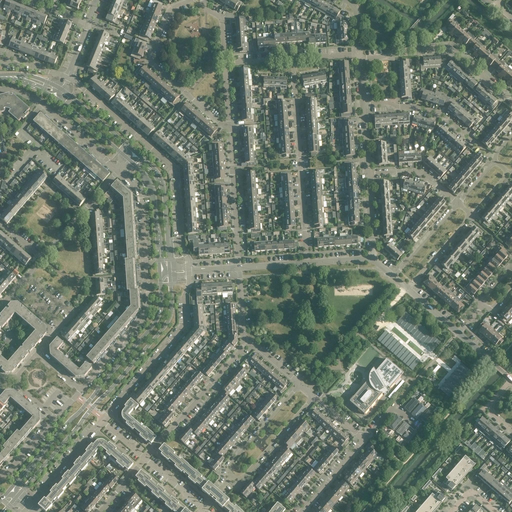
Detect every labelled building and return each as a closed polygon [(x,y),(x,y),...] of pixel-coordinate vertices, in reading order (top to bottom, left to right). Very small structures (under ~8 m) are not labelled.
[(12,2),(7,0),(6,0),(4,8),(7,9),(6,12),(8,13),(12,2)] [(69,0),(67,5),(78,9),(80,4),(72,1),(70,0),(69,0)] [(160,12),(161,9),(163,10),(164,8),(161,7),(163,4),(154,0),(152,3),(150,8),(160,12)] [(237,11),(242,3),(237,0),(232,0),(229,7),(237,11)] [(315,9),(320,0),(319,0),(313,0),(310,6),(315,9)] [(320,12),(325,3),(320,0),(315,9),(320,12)] [(8,13),(10,14),(11,11),(14,12),(17,4),(12,2),(8,13)] [(325,15),(330,6),(325,3),(320,12),(325,15)] [(14,12),(17,13),(16,16),(18,17),(22,6),(17,4),(14,12)] [(123,12),(120,11),(121,8),(112,4),(110,9),(122,14),(123,12)] [(18,17),(20,18),(21,15),(24,16),(27,8),(22,6),(18,17)] [(335,9),(330,6),(325,15),(330,18),(335,9)] [(24,16),(27,18),(26,20),(28,21),(32,10),(27,8),(24,16)] [(158,18),(159,15),(161,15),(161,13),(160,12),(150,8),(148,14),(158,18)] [(118,15),(121,17),(122,14),(110,9),(108,15),(117,18),(118,15)] [(343,17),(338,14),(340,12),(335,9),(330,18),(337,21),(343,17)] [(28,21),(30,22),(31,19),(34,20),(37,12),(32,10),(28,21)] [(34,20),(37,22),(36,24),(38,25),(42,14),(37,12),(34,20)] [(44,25),(47,16),(42,14),(38,25),(40,26),(41,23),(44,25)] [(156,23),(157,20),(158,21),(159,18),(158,18),(148,14),(146,19),(156,23)] [(119,23),(116,21),(117,18),(108,15),(106,20),(118,25),(119,23)] [(245,26),(245,17),(239,17),(239,20),(235,21),(236,26),(243,26),(245,26)] [(347,29),(347,23),(344,23),(343,17),(337,21),(337,29),(347,29)] [(154,29),(155,29),(156,27),(154,26),(156,23),(146,19),(144,24),(154,28),(154,29)] [(69,29),(72,24),(63,20),(62,24),(59,23),(59,25),(69,29)] [(450,21),(446,25),(449,27),(447,29),(450,31),(449,32),(451,34),(458,26),(459,25),(456,23),(455,23),(454,21),(453,22),(451,20),(450,21)] [(151,34),(153,34),(154,32),(152,32),(154,29),(154,28),(144,24),(142,30),(151,34)] [(58,26),(60,28),(59,31),(67,34),(69,29),(59,25),(58,26)] [(451,34),(453,36),(454,35),(456,37),(462,31),(460,29),(461,28),(458,26),(451,34)] [(142,30),(139,35),(138,38),(147,42),(148,39),(151,40),(151,37),(150,37),(151,34),(142,30)] [(59,31),(58,34),(55,33),(54,35),(65,39),(67,34),(59,31)] [(109,41),(110,39),(108,38),(109,35),(101,31),(99,37),(109,41)] [(456,37),(459,39),(458,40),(460,42),(467,34),(464,32),(463,32),(462,31),(456,37)] [(336,44),(345,43),(345,40),(348,40),(348,34),(337,35),(335,35),(336,44)] [(460,42),(462,44),(463,42),(466,45),(467,43),(469,45),(474,40),(471,38),(469,37),(470,36),(467,34),(460,42)] [(65,39),(54,35),(52,40),(63,44),(65,39)] [(17,41),(14,39),(15,37),(13,36),(12,39),(9,47),(14,49),(17,41)] [(105,45),(106,42),(109,43),(109,41),(99,37),(97,42),(105,45)] [(23,40),(21,39),(20,42),(17,41),(14,49),(19,51),(23,40)] [(27,45),(24,44),(25,41),(23,40),(19,51),(24,53),(27,45)] [(136,42),(134,48),(144,52),(145,49),(147,49),(148,47),(145,46),(146,43),(138,40),(136,42)] [(475,55),(482,47),(483,46),(476,40),(475,41),(471,46),(473,48),(472,50),(474,52),(473,54),(475,55)] [(106,49),(103,48),(105,45),(97,42),(95,47),(105,51),(106,49)] [(33,44),(31,43),(30,46),(27,45),(24,53),(29,55),(33,44)] [(247,52),(246,43),(244,43),(237,43),(237,49),(239,49),(239,52),(247,52)] [(33,44),(29,55),(34,57),(37,49),(38,47),(35,46),(36,45),(33,44)] [(102,52),(104,53),(105,51),(95,47),(93,52),(101,55),(102,52)] [(485,51),(485,50),(482,47),(475,55),(477,57),(478,56),(481,58),(486,52),(485,51)] [(43,48),(41,48),(40,50),(37,49),(34,57),(39,59),(43,48)] [(47,53),(44,52),(45,49),(43,48),(39,59),(44,61),(47,53)] [(144,56),(143,55),(144,52),(134,48),(132,53),(131,56),(140,60),(141,57),(143,58),(144,56)] [(53,53),(51,52),(50,54),(47,53),(44,61),(49,63),(53,53)] [(102,59),(99,58),(101,55),(93,52),(90,57),(101,61),(102,59)] [(489,53),(488,53),(486,52),(481,58),(483,60),(482,62),(484,63),(491,55),(489,53)] [(58,57),(56,57),(54,56),(55,53),(53,53),(49,63),(54,65),(58,57)] [(498,61),(500,60),(492,54),(491,55),(484,63),(486,65),(487,64),(490,66),(491,64),(494,67),(498,61)] [(98,62),(100,63),(101,61),(90,57),(88,62),(97,65),(98,62)] [(421,71),(424,71),(424,69),(430,69),(429,58),(423,59),(423,62),(420,62),(421,71)] [(441,58),(434,58),(435,68),(443,68),(445,60),(441,60),(441,58)] [(402,63),(399,63),(399,69),(409,69),(409,63),(410,63),(411,63),(411,62),(412,62),(412,61),(411,61),(411,60),(410,60),(402,60),(402,63)] [(451,61),(449,63),(445,60),(443,68),(449,73),(456,65),(451,61)] [(507,68),(504,66),(504,64),(501,61),(495,68),(497,70),(496,71),(499,74),(498,75),(500,77),(507,68)] [(88,62),(86,67),(89,68),(88,71),(92,73),(93,72),(94,70),(97,71),(98,69),(95,68),(97,65),(88,62)] [(460,69),(456,65),(449,73),(453,77),(460,69)] [(139,74),(143,77),(148,71),(146,68),(147,67),(145,66),(143,68),(141,66),(135,73),(137,75),(139,74)] [(248,75),(247,66),(243,67),(244,69),(239,70),(239,75),(248,75)] [(511,71),(511,70),(508,67),(507,68),(500,77),(502,78),(503,77),(505,79),(511,73),(511,71)] [(453,77),(457,80),(464,73),(460,69),(453,77)] [(151,71),(149,70),(148,71),(143,77),(141,79),(146,83),(153,74),(150,72),(151,71)] [(155,75),(154,73),(153,74),(146,83),(150,86),(157,78),(154,76),(155,75)] [(464,73),(457,80),(462,84),(468,76),(464,73)] [(98,81),(96,79),(98,77),(96,75),(88,84),(92,88),(98,81)] [(466,88),(473,80),(468,76),(462,84),(466,88)] [(160,79),(158,77),(157,78),(150,86),(154,90),(161,82),(159,80),(160,79)] [(475,86),(477,84),(473,80),(466,88),(473,94),(478,88),(477,88),(475,86)] [(102,81),(100,83),(98,81),(92,88),(96,91),(104,82),(102,81)] [(106,84),(104,82),(96,91),(101,95),(106,88),(104,86),(106,84)] [(165,83),(164,84),(161,82),(154,90),(159,94),(166,86),(167,85),(165,83)] [(106,88),(101,95),(105,98),(112,89),(110,88),(108,86),(106,88)] [(169,87),(168,88),(166,86),(159,94),(163,97),(170,89),(170,90),(171,88),(169,87)] [(484,90),(479,86),(477,88),(478,88),(473,94),(477,97),(484,90)] [(112,89),(105,98),(109,102),(115,95),(112,93),(114,91),(112,89)] [(173,91),(172,92),(170,90),(170,89),(163,97),(167,101),(174,93),(175,92),(173,91)] [(422,97),(421,99),(426,101),(430,92),(421,89),(419,96),(422,97)] [(484,90),(477,97),(481,101),(488,93),(484,90)] [(405,101),(412,100),(411,91),(401,92),(401,98),(404,98),(405,101)] [(441,93),(436,91),(435,93),(432,103),(437,105),(440,95),(441,93)] [(435,93),(430,92),(426,101),(432,103),(435,93)] [(12,96),(9,95),(9,93),(0,95),(0,112),(5,112),(8,113),(19,122),(22,118),(23,120),(29,113),(27,112),(30,109),(12,94),(12,96)] [(178,94),(177,95),(174,93),(167,101),(172,105),(174,107),(180,100),(178,98),(180,96),(178,94)] [(488,93),(481,101),(486,105),(492,97),(488,93)] [(443,106),(444,103),(447,104),(451,98),(440,95),(437,105),(443,106)] [(495,103),(497,101),(492,97),(486,105),(492,111),(497,105),(495,103)] [(119,98),(113,106),(117,109),(124,102),(119,98)] [(306,108),(317,107),(316,98),(307,99),(307,102),(306,102),(306,108)] [(450,106),(447,109),(452,113),(459,105),(451,98),(447,104),(450,106)] [(129,104),(125,100),(124,102),(117,109),(121,113),(129,104)] [(287,109),(287,103),(285,103),(285,100),(276,101),(276,110),(278,110),(287,109)] [(191,108),(188,105),(189,104),(187,103),(186,105),(184,103),(177,110),(180,112),(184,116),(191,108)] [(125,116),(131,109),(133,107),(129,104),(121,113),(125,116)] [(463,109),(459,105),(452,113),(456,117),(463,109)] [(195,111),(193,109),(194,108),(192,107),(191,108),(184,116),(188,119),(195,111)] [(350,114),(352,114),(351,108),(343,108),(343,114),(341,114),(341,117),(350,117),(350,114)] [(135,112),(131,109),(125,116),(129,119),(135,112)] [(461,120),(467,113),(463,109),(456,117),(461,120)] [(200,115),(199,115),(197,113),(198,112),(196,110),(195,111),(188,119),(192,123),(200,115)] [(511,114),(507,110),(505,113),(501,117),(503,118),(509,123),(511,120),(511,118),(511,116),(511,114)] [(139,115),(135,112),(129,119),(133,123),(139,115)] [(45,132),(48,127),(52,123),(40,113),(33,121),(45,132)] [(471,116),(467,113),(461,120),(465,124),(471,116)] [(204,119),(201,117),(202,116),(200,114),(199,115),(200,115),(192,123),(197,127),(204,119)] [(414,116),(412,124),(417,126),(421,115),(419,114),(418,117),(414,116)] [(143,119),(139,115),(133,123),(136,126),(143,119)] [(251,115),(242,115),(242,121),(244,121),(244,124),(253,124),(253,120),(253,115),(251,115)] [(478,118),(476,120),(471,116),(465,124),(469,128),(473,124),(475,126),(480,120),(478,118)] [(429,117),(428,120),(425,119),(422,127),(427,129),(431,118),(429,117)] [(432,121),(433,119),(431,118),(427,129),(433,131),(435,123),(432,121)] [(506,128),(509,123),(503,118),(499,122),(506,128)] [(147,122),(143,119),(136,126),(140,129),(147,122)] [(208,123),(209,122),(207,120),(206,121),(204,119),(197,127),(201,131),(208,123)] [(152,124),(148,120),(147,122),(140,129),(144,133),(150,125),(152,124)] [(502,132),(506,128),(499,122),(495,126),(502,132)] [(56,141),(59,137),(63,133),(52,123),(48,127),(45,132),(56,141)] [(213,127),(214,125),(212,124),(211,125),(208,123),(201,131),(205,134),(212,126),(213,127)] [(144,133),(148,136),(154,129),(150,125),(144,133)] [(244,129),(243,129),(243,135),(252,134),(254,134),(254,128),(253,125),(244,126),(244,129)] [(205,134),(210,138),(212,140),(219,133),(216,131),(218,129),(216,128),(215,129),(213,127),(212,126),(205,134)] [(441,126),(435,133),(439,136),(447,128),(445,126),(443,129),(441,126)] [(498,136),(502,132),(495,126),(492,130),(498,136)] [(446,131),(448,129),(447,128),(439,136),(443,140),(449,133),(446,131)] [(158,132),(152,139),(155,142),(162,135),(163,133),(160,130),(158,132)] [(495,140),(498,136),(492,130),(488,134),(495,140)] [(56,141),(60,145),(68,151),(75,143),(63,133),(59,137),(56,141)] [(454,134),(452,136),(449,133),(443,140),(447,144),(455,135),(454,134)] [(491,144),(495,140),(488,134),(485,138),(491,144)] [(166,139),(162,135),(155,142),(159,146),(166,139)] [(455,135),(447,144),(452,147),(457,141),(455,138),(457,136),(455,135)] [(481,143),(488,148),(491,144),(485,138),(481,143)] [(170,142),(166,139),(159,146),(163,149),(170,142)] [(462,141),(460,143),(457,141),(452,147),(456,151),(463,142),(462,141)] [(173,145),(170,142),(163,149),(167,153),(173,145)] [(211,143),(212,146),(212,151),(223,151),(222,147),(224,147),(224,145),(221,145),(221,142),(211,143)] [(463,145),(465,143),(463,142),(456,151),(460,154),(465,148),(463,145)] [(68,151),(72,155),(79,162),(86,154),(75,143),(68,151)] [(177,149),(173,145),(167,153),(171,156),(177,149)] [(319,147),(309,147),(309,153),(311,153),(311,156),(316,156),(316,153),(318,153),(320,153),(319,147)] [(281,149),(279,149),(280,158),(289,158),(289,155),(290,155),(290,150),(292,150),(292,151),(296,151),(296,148),(292,149),(290,149),(281,149)] [(181,152),(177,149),(171,156),(175,159),(181,152)] [(355,156),(354,150),(345,150),(343,151),(343,157),(346,156),(346,159),(353,159),(353,156),(355,156)] [(185,155),(181,152),(175,159),(179,163),(185,155)] [(424,158),(421,158),(420,153),(415,154),(415,162),(423,162),(424,158)] [(79,162),(83,165),(91,172),(98,164),(86,154),(79,162)] [(185,155),(179,163),(182,166),(189,159),(190,157),(187,154),(185,155)] [(479,165),(482,160),(476,155),(472,159),(479,165)] [(256,160),(254,160),(254,157),(245,158),(245,163),(248,163),(248,166),(256,166),(256,160)] [(434,160),(430,157),(427,160),(424,158),(423,162),(428,167),(434,160)] [(182,166),(183,167),(183,168),(193,167),(192,162),(189,159),(182,166)] [(479,165),(472,159),(469,163),(475,169),(479,165)] [(428,167),(431,169),(429,171),(431,173),(438,164),(434,160),(428,167)] [(354,165),(354,162),(344,163),(345,172),(347,172),(356,171),(355,165),(354,165)] [(475,169),(469,163),(465,167),(472,173),(475,169)] [(103,182),(106,178),(110,174),(98,164),(91,172),(103,182)] [(431,173),(432,174),(434,172),(437,174),(442,167),(438,164),(431,173)] [(437,174),(439,176),(437,178),(439,180),(446,171),(442,167),(437,174)] [(472,173),(465,167),(461,171),(468,177),(472,173)] [(40,171),(37,176),(44,182),(47,178),(45,175),(46,174),(42,170),(40,171)] [(312,174),(311,174),(311,179),(320,179),(319,170),(312,171),(312,174)] [(468,177),(461,171),(458,175),(464,181),(468,177)] [(298,181),(298,179),(294,179),(292,180),(292,175),(290,175),(290,172),(281,173),(281,176),(283,176),(283,182),(292,181),(294,181),(298,181)] [(224,177),(224,174),(224,173),(215,174),(216,180),(214,180),(214,183),(224,182),(224,179),(226,179),(226,177),(224,177)] [(34,174),(31,178),(33,179),(40,186),(44,182),(37,176),(34,174)] [(464,181),(458,175),(454,179),(461,185),(464,181)] [(63,179),(58,176),(52,183),(56,186),(63,179)] [(67,178),(66,176),(63,179),(56,186),(60,190),(66,183),(65,181),(67,178)] [(37,190),(40,186),(33,179),(30,183),(37,190)] [(404,183),(400,182),(401,188),(408,190),(411,179),(409,179),(409,181),(405,180),(404,183)] [(461,185),(454,179),(451,184),(457,189),(461,185)] [(122,199),(127,196),(132,194),(117,180),(110,189),(122,199)] [(37,190),(30,183),(28,181),(24,185),(34,193),(37,190)] [(420,182),(419,185),(416,184),(413,192),(418,193),(422,182),(420,182)] [(422,186),(423,183),(422,182),(418,193),(423,195),(426,187),(422,186)] [(70,186),(66,183),(60,190),(64,193),(70,186)] [(226,193),(225,190),(227,190),(227,187),(224,187),(224,184),(214,185),(215,188),(214,188),(215,194),(226,193)] [(447,188),(454,193),(457,189),(451,184),(447,188)] [(21,189),(23,191),(30,197),(34,193),(24,185),(21,189)] [(74,189),(70,186),(64,193),(68,196),(74,189)] [(78,193),(74,189),(68,196),(72,200),(78,193)] [(503,193),(510,199),(511,196),(511,193),(507,189),(503,193)] [(20,195),(27,201),(30,197),(23,191),(20,195)] [(27,201),(20,195),(18,193),(14,197),(16,199),(24,205),(27,201)] [(82,196),(78,193),(72,200),(76,203),(82,196)] [(500,198),(506,203),(510,199),(503,193),(500,198)] [(134,215),(133,207),(132,194),(127,196),(122,199),(123,216),(134,215)] [(76,203),(79,207),(86,199),(82,196),(76,203)] [(442,207),(445,203),(439,197),(435,201),(442,207)] [(496,202),(503,207),(506,203),(500,198),(496,202)] [(20,209),(24,205),(16,199),(13,203),(20,209)] [(435,201),(432,206),(438,211),(442,207),(435,201)] [(492,206),(499,212),(503,207),(496,202),(492,206)] [(10,207),(17,213),(20,209),(13,203),(10,207)] [(432,206),(428,210),(434,215),(438,211),(432,206)] [(489,210),(495,216),(499,212),(492,206),(489,210)] [(14,216),(17,213),(10,207),(6,210),(14,216)] [(10,220),(14,216),(6,210),(3,214),(10,220)] [(428,210),(424,214),(431,219),(434,215),(428,210)] [(485,214),(492,220),(495,216),(489,210),(485,214)] [(94,211),(94,214),(91,214),(91,219),(102,218),(102,216),(100,216),(99,211),(94,211)] [(3,214),(0,217),(0,218),(7,224),(10,220),(3,214)] [(424,214),(421,218),(427,224),(431,219),(424,214)] [(485,214),(482,218),(485,221),(483,223),(487,227),(490,225),(488,224),(492,220),(485,214)] [(135,230),(134,222),(134,215),(123,216),(124,231),(135,230)] [(358,223),(359,222),(359,217),(350,217),(348,217),(349,226),(358,226),(358,223)] [(421,218),(417,222),(424,228),(427,224),(421,218)] [(316,225),(316,228),(323,228),(323,225),(325,225),(324,219),(314,219),(314,225),(316,225)] [(286,222),(286,227),(285,227),(286,230),(292,230),(291,227),(295,227),(295,221),(286,222)] [(219,222),(219,228),(217,228),(218,231),(227,231),(227,227),(229,227),(229,225),(228,225),(228,222),(219,222)] [(417,222),(414,226),(420,232),(424,228),(417,222)] [(252,233),(261,232),(260,223),(249,224),(250,230),(251,230),(252,233)] [(414,226),(410,230),(417,236),(420,232),(414,226)] [(477,231),(473,228),(470,232),(476,238),(480,234),(481,235),(483,232),(479,228),(477,231)] [(136,245),(135,237),(135,230),(124,231),(125,246),(136,245)] [(410,237),(413,240),(417,236),(410,230),(407,234),(405,233),(403,236),(408,240),(410,237)] [(466,236),(473,242),(476,238),(470,232),(466,236)] [(0,247),(1,248),(2,246),(9,239),(5,235),(0,240),(0,247)] [(351,236),(351,238),(352,245),(358,245),(358,243),(361,243),(360,235),(351,236)] [(198,236),(187,237),(187,241),(193,241),(193,252),(198,252),(199,252),(198,246),(199,246),(198,236)] [(463,240),(469,246),(473,242),(466,236),(463,240)] [(323,238),(314,238),(314,246),(317,246),(318,248),(323,247),(323,240),(323,238)] [(9,239),(2,246),(1,248),(4,251),(6,249),(12,242),(9,239)] [(294,240),(288,240),(289,249),(295,249),(295,248),(298,247),(297,241),(294,242),(294,240)] [(459,244),(466,250),(469,246),(463,240),(459,244)] [(16,245),(12,242),(6,249),(10,252),(16,245)] [(254,242),(254,244),(251,244),(251,250),(254,250),(254,252),(260,251),(260,242),(254,242)] [(395,247),(389,242),(387,244),(388,245),(385,250),(389,253),(395,247)] [(455,248),(462,254),(466,250),(459,244),(455,248)] [(20,249),(16,245),(10,252),(14,256),(20,249)] [(135,260),(137,260),(136,245),(125,246),(126,260),(135,259),(135,260)] [(508,256),(505,254),(507,251),(500,246),(498,249),(499,249),(495,254),(497,255),(504,261),(508,256)] [(393,257),(399,250),(395,247),(389,253),(393,257)] [(452,253),(458,258),(462,254),(455,248),(452,253)] [(24,252),(20,249),(14,256),(18,259),(24,252)] [(393,257),(397,261),(403,254),(399,250),(393,257)] [(28,255),(24,252),(18,259),(22,262),(28,255)] [(448,257),(455,262),(458,258),(452,253),(448,257)] [(22,262),(25,266),(32,259),(28,255),(22,262)] [(500,265),(504,261),(497,255),(493,259),(500,265)] [(445,261),(451,266),(455,262),(448,257),(445,261)] [(137,291),(137,290),(136,275),(135,260),(135,259),(126,260),(123,260),(124,276),(125,291),(128,291),(137,291)] [(496,269),(500,265),(493,259),(489,263),(496,269)] [(449,272),(448,270),(451,266),(445,261),(441,265),(444,268),(442,270),(447,274),(448,273),(449,272)] [(486,268),(492,274),(496,269),(489,263),(488,262),(484,266),(486,268)] [(482,272),(489,278),(492,274),(486,268),(482,272)] [(4,274),(6,276),(12,281),(16,277),(8,270),(4,274)] [(478,276),(485,282),(489,278),(482,272),(478,276)] [(12,281),(6,276),(4,274),(1,278),(2,280),(9,285),(12,281)] [(434,280),(435,279),(430,275),(423,283),(428,287),(433,280),(434,280)] [(475,281),(481,286),(485,282),(478,276),(475,281)] [(469,284),(477,291),(481,286),(475,281),(473,279),(469,284)] [(0,283),(6,289),(9,285),(2,280),(0,282),(0,283)] [(428,287),(432,291),(438,284),(434,280),(433,280),(428,287)] [(432,291),(436,295),(442,288),(438,284),(432,291)] [(474,295),(477,291),(469,284),(466,288),(464,287),(462,289),(469,295),(471,293),(474,295)] [(436,295),(441,298),(448,290),(444,286),(442,288),(436,295)] [(141,310),(139,290),(137,290),(137,291),(128,291),(129,306),(141,310)] [(441,298),(445,302),(452,294),(448,290),(441,298)] [(449,306),(455,299),(456,298),(452,294),(445,302),(449,306)] [(95,297),(92,301),(98,307),(102,303),(95,297)] [(455,299),(449,306),(453,310),(459,303),(461,301),(457,297),(456,298),(455,299)] [(92,301),(88,305),(97,313),(100,309),(98,307),(92,301)] [(6,309),(3,312),(10,319),(15,313),(14,303),(11,303),(8,307),(8,306),(6,309)] [(21,306),(18,303),(14,303),(15,313),(21,318),(27,311),(24,308),(24,307),(22,306),(21,306)] [(459,303),(453,310),(458,313),(464,307),(459,303)] [(88,305),(85,309),(91,315),(94,316),(97,313),(88,305)] [(128,325),(133,319),(141,310),(129,306),(119,318),(128,325)] [(85,309),(82,313),(88,318),(91,315),(85,309)] [(21,318),(23,320),(22,322),(22,324),(24,326),(26,326),(27,324),(30,326),(36,319),(33,316),(31,314),(27,311),(21,318)] [(508,323),(511,319),(511,318),(511,317),(504,311),(500,315),(502,317),(500,319),(505,323),(507,321),(508,323)] [(3,328),(10,319),(3,312),(0,315),(0,328),(1,328),(3,328)] [(406,312),(398,321),(401,324),(409,315),(406,312)] [(82,313),(78,317),(87,324),(90,320),(88,318),(82,313)] [(409,315),(401,324),(404,327),(412,318),(409,315)] [(78,317),(75,320),(82,326),(84,328),(87,324),(78,317)] [(118,336),(123,331),(128,325),(119,318),(109,329),(118,336)] [(412,318),(404,327),(407,330),(415,321),(412,318)] [(30,326),(36,331),(46,330),(46,327),(42,324),(40,322),(36,319),(30,326)] [(75,320),(72,324),(78,330),(80,332),(84,328),(82,326),(75,320)] [(415,321),(407,330),(410,332),(418,323),(415,321)] [(483,335),(490,327),(484,321),(478,328),(480,330),(479,331),(483,335)] [(418,323),(410,332),(413,335),(421,326),(418,323)] [(72,324),(68,328),(75,334),(78,330),(72,324)] [(421,326),(413,335),(416,338),(424,329),(421,326)] [(194,328),(193,330),(200,336),(204,332),(206,331),(206,327),(204,327),(194,328)] [(487,339),(494,330),(490,327),(483,335),(487,339)] [(68,328),(65,332),(71,338),(75,334),(68,328)] [(108,348),(113,342),(118,336),(109,329),(99,340),(108,348)] [(424,329),(416,338),(420,341),(428,331),(424,329)] [(31,337),(38,343),(41,340),(43,338),(43,337),(46,334),(46,330),(36,331),(31,337)] [(197,340),(200,336),(193,330),(190,333),(197,340)] [(491,342),(498,334),(494,330),(487,339),(491,342)] [(378,340),(381,343),(389,334),(386,331),(378,340)] [(428,331),(420,341),(423,343),(431,334),(428,331)] [(71,338),(65,332),(62,336),(68,342),(71,338)] [(194,343),(197,340),(190,333),(186,337),(194,343)] [(389,334),(381,343),(384,346),(392,337),(389,334)] [(431,334),(423,343),(426,346),(434,337),(431,334)] [(491,342),(495,346),(497,344),(499,346),(503,341),(501,339),(503,337),(498,334),(491,342)] [(35,347),(38,343),(31,337),(23,345),(23,347),(22,348),(28,352),(28,351),(30,353),(33,349),(35,347)] [(190,347),(194,343),(186,337),(183,341),(190,347)] [(392,337),(384,346),(387,348),(395,339),(392,337)] [(434,337),(426,346),(429,349),(437,340),(434,337)] [(64,357),(57,351),(59,348),(60,349),(64,344),(57,338),(50,346),(53,349),(50,350),(50,353),(53,352),(53,353),(50,356),(59,363),(64,357)] [(395,339),(387,348),(390,351),(398,342),(395,339)] [(98,359),(103,353),(108,348),(99,340),(89,352),(98,359)] [(223,344),(230,350),(234,346),(227,340),(223,344)] [(437,340),(429,349),(432,351),(440,342),(437,340)] [(187,351),(190,347),(183,341),(180,345),(187,351)] [(398,342),(390,351),(393,354),(401,345),(398,342)] [(220,349),(221,350),(227,355),(230,350),(223,344),(220,349)] [(184,355),(187,351),(180,345),(176,349),(184,355)] [(401,345),(393,354),(396,357),(404,347),(401,345)] [(404,347),(396,357),(400,359),(407,350),(404,347)] [(13,357),(20,364),(23,360),(24,360),(25,358),(28,354),(27,353),(28,352),(22,348),(20,349),(13,357)] [(180,359),(184,355),(176,349),(173,352),(180,359)] [(222,360),(227,355),(221,350),(216,355),(222,360)] [(407,350),(400,359),(403,362),(411,353),(407,350)] [(89,352),(85,357),(94,364),(98,359),(89,352)] [(177,363),(180,359),(173,352),(170,356),(177,363)] [(411,353),(403,362),(412,370),(420,361),(411,353)] [(216,355),(211,361),(217,366),(222,360),(216,355)] [(174,367),(177,363),(170,356),(166,360),(174,367)] [(254,366),(259,361),(254,356),(252,358),(250,356),(245,362),(247,364),(249,362),(254,366)] [(9,373),(12,373),(15,369),(15,370),(17,367),(20,364),(13,357),(8,363),(9,373)] [(61,365),(62,364),(64,365),(68,360),(64,357),(59,363),(61,365)] [(0,360),(0,369),(1,371),(2,370),(5,374),(9,373),(8,363),(2,358),(0,360)] [(403,374),(386,359),(375,372),(373,369),(373,370),(372,371),(372,372),(371,373),(370,374),(370,375),(370,376),(370,377),(369,378),(369,379),(369,380),(369,381),(369,382),(369,383),(368,381),(349,402),(364,415),(382,394),(382,393),(383,393),(385,393),(386,393),(387,393),(388,393),(386,390),(388,387),(390,389),(403,374)] [(64,365),(65,367),(64,368),(67,370),(72,364),(68,360),(64,365)] [(170,370),(174,367),(166,360),(163,364),(170,370)] [(211,361),(207,366),(212,371),(217,366),(211,361)] [(265,365),(259,361),(254,366),(260,371),(265,365)] [(85,377),(88,373),(92,368),(85,362),(81,366),(82,367),(79,370),(72,364),(67,370),(75,377),(78,374),(78,377),(81,377),(81,374),(85,377)] [(167,374),(170,370),(163,364),(160,368),(167,374)] [(461,364),(459,367),(468,375),(470,371),(461,364)] [(270,370),(265,365),(260,371),(265,376),(270,370)] [(438,365),(432,372),(434,374),(440,367),(438,365)] [(202,372),(205,375),(208,377),(212,371),(207,366),(202,372)] [(243,378),(248,372),(242,367),(237,373),(243,378)] [(459,367),(456,370),(465,378),(468,375),(459,367)] [(163,378),(167,374),(160,368),(156,372),(163,378)] [(204,377),(200,373),(197,370),(193,375),(200,381),(204,377)] [(271,381),(276,375),(270,370),(265,376),(271,381)] [(456,370),(453,373),(462,381),(465,378),(456,370)] [(160,382),(163,378),(156,372),(153,376),(160,382)] [(238,383),(243,378),(237,373),(232,378),(238,383)] [(453,373),(450,376),(460,384),(462,381),(453,373)] [(200,381),(193,375),(190,379),(197,385),(200,381)] [(281,380),(276,375),(271,381),(276,386),(281,380)] [(157,386),(160,382),(153,376),(150,380),(157,386)] [(450,376),(448,379),(457,387),(460,384),(450,376)] [(240,385),(238,383),(232,378),(227,384),(233,389),(235,391),(240,385)] [(197,385),(190,379),(186,383),(193,389),(197,385)] [(448,379),(445,382),(454,390),(457,387),(448,379)] [(154,390),(157,386),(150,380),(146,383),(154,390)] [(287,389),(285,387),(287,385),(281,380),(276,386),(275,388),(280,392),(280,393),(282,395),(287,389)] [(445,382),(442,386),(451,393),(454,390),(445,382)] [(150,393),(154,390),(146,383),(143,387),(150,393)] [(193,389),(186,383),(182,387),(189,393),(193,389)] [(222,390),(228,395),(233,389),(227,384),(222,390)] [(442,386),(440,389),(449,397),(451,393),(442,386)] [(147,397),(150,393),(143,387),(140,391),(147,397)] [(189,393),(182,387),(179,391),(186,397),(189,393)] [(8,401),(10,398),(17,404),(23,398),(14,391),(12,394),(11,394),(11,391),(8,391),(8,394),(5,392),(2,396),(8,401)] [(144,401),(147,397),(140,391),(136,395),(144,401)] [(186,397),(179,391),(175,395),(182,401),(186,397)] [(223,393),(219,398),(226,404),(230,399),(223,393)] [(277,398),(271,393),(267,399),(273,404),(277,398)] [(133,399),(140,405),(144,401),(136,395),(133,399)] [(182,401),(175,395),(172,399),(179,405),(182,401)] [(0,401),(5,406),(9,402),(8,401),(2,396),(0,397),(0,401)] [(418,402),(413,397),(405,407),(410,412),(418,402)] [(25,400),(23,398),(17,404),(21,408),(26,403),(24,401),(25,400)] [(223,408),(226,404),(219,398),(216,402),(223,408)] [(179,405),(172,399),(168,404),(175,410),(179,405)] [(262,404),(268,409),(273,404),(267,399),(262,404)] [(122,413),(122,416),(128,415),(134,409),(135,410),(139,406),(131,400),(124,407),(126,408),(123,411),(122,413)] [(422,401),(412,412),(415,414),(419,409),(422,411),(424,408),(422,406),(424,404),(422,401)] [(219,412),(223,408),(216,402),(212,406),(219,412)] [(21,408),(26,411),(31,405),(28,403),(27,404),(26,403),(21,408)] [(168,404),(164,408),(168,411),(171,414),(172,413),(175,410),(168,404)] [(263,415),(268,409),(262,404),(257,410),(263,415)] [(26,411),(33,418),(30,420),(36,426),(40,422),(37,419),(40,419),(40,416),(37,416),(39,412),(31,405),(26,411)] [(216,416),(219,412),(212,406),(209,410),(216,416)] [(321,414),(315,409),(313,412),(311,410),(306,415),(308,417),(310,415),(316,420),(321,414)] [(427,409),(419,419),(424,423),(432,413),(427,409)] [(212,420),(216,416),(209,410),(205,414),(212,420)] [(252,415),(256,418),(258,420),(263,415),(257,410),(252,415)] [(169,421),(174,415),(172,413),(171,414),(168,411),(163,416),(169,421)] [(208,424),(212,420),(205,414),(202,418),(208,424)] [(252,415),(250,417),(247,414),(244,418),(250,424),(256,418),(252,415)] [(321,414),(316,420),(321,425),(326,419),(321,414)] [(134,429),(137,432),(142,427),(128,415),(122,416),(122,418),(124,420),(127,423),(126,424),(133,431),(134,429)] [(163,416),(158,421),(164,427),(169,421),(163,416)] [(396,416),(388,426),(393,430),(402,420),(396,416)] [(205,428),(208,424),(202,418),(198,422),(205,428)] [(250,424),(244,418),(240,423),(247,429),(250,424)] [(475,428),(476,429),(478,430),(486,421),(481,418),(479,420),(480,420),(477,423),(476,422),(474,424),(474,425),(474,426),(475,427),(475,428)] [(32,430),(36,426),(30,420),(29,419),(25,424),(32,430)] [(321,425),(327,429),(332,424),(326,419),(321,425)] [(304,432),(306,434),(311,428),(303,421),(298,427),(304,432)] [(482,434),(490,425),(486,421),(478,430),(482,434)] [(201,433),(205,428),(198,422),(194,426),(201,433)] [(403,422),(396,431),(401,436),(409,427),(403,422)] [(247,429),(240,423),(236,427),(243,433),(247,429)] [(0,452),(0,465),(1,464),(2,465),(5,462),(3,461),(6,458),(7,459),(12,454),(10,453),(12,451),(11,450),(14,447),(15,448),(19,443),(18,442),(21,439),(22,440),(24,437),(25,438),(26,438),(25,437),(28,434),(29,435),(32,430),(25,424),(18,432),(17,431),(13,435),(14,436),(8,444),(7,443),(3,447),(4,448),(0,452)] [(327,429),(332,434),(337,428),(332,424),(327,429)] [(488,435),(494,428),(490,425),(482,434),(486,437),(488,435)] [(191,431),(194,434),(198,437),(201,433),(194,426),(191,430),(191,431)] [(156,438),(153,435),(146,428),(145,430),(142,427),(137,432),(140,435),(139,436),(144,440),(146,442),(148,441),(151,444),(156,438)] [(243,433),(236,427),(233,431),(240,437),(243,433)] [(304,432),(298,427),(294,432),(300,437),(304,432)] [(191,430),(189,428),(184,434),(190,439),(194,434),(191,431),(191,430)] [(332,434),(338,439),(343,433),(337,428),(332,434)] [(488,435),(486,437),(490,441),(492,438),(498,432),(494,428),(488,435)] [(387,433),(384,436),(388,439),(390,437),(391,436),(394,432),(392,430),(388,434),(387,433)] [(240,437),(233,431),(229,435),(236,441),(240,437)] [(411,434),(408,431),(403,437),(406,439),(403,443),(406,445),(416,433),(414,431),(411,434)] [(295,443),(297,445),(302,439),(300,437),(294,432),(289,438),(295,443)] [(494,444),(502,435),(498,432),(492,438),(490,441),(494,444)] [(343,433),(338,439),(343,444),(341,446),(344,448),(349,442),(346,440),(348,438),(343,433)] [(184,434),(179,440),(185,445),(190,439),(184,434)] [(236,441),(229,435),(226,439),(232,445),(236,441)] [(498,447),(500,445),(505,438),(502,435),(494,444),(498,447)] [(284,443),(286,445),(290,448),(295,443),(289,438),(284,443)] [(500,445),(498,447),(501,451),(503,449),(509,442),(505,438),(500,445)] [(232,445),(226,439),(222,443),(229,449),(232,445)] [(83,455),(89,460),(92,457),(93,458),(97,454),(95,453),(101,447),(100,440),(99,440),(99,441),(98,441),(97,441),(97,442),(96,442),(93,445),(92,444),(85,452),(86,452),(83,455)] [(114,459),(119,452),(116,450),(116,449),(109,443),(108,444),(105,442),(104,441),(103,441),(102,440),(101,440),(100,440),(101,447),(107,452),(106,454),(110,457),(111,456),(114,459)] [(219,447),(225,453),(229,449),(222,443),(219,447)] [(369,443),(365,448),(368,450),(368,451),(366,453),(374,459),(378,455),(378,454),(377,453),(376,453),(373,451),(374,450),(375,449),(369,443)] [(175,453),(168,447),(167,447),(164,444),(159,451),(162,453),(161,455),(168,461),(169,460),(172,463),(177,457),(173,454),(175,453)] [(285,447),(281,451),(288,457),(292,453),(288,450),(290,448),(286,445),(285,447)] [(333,446),(328,452),(333,457),(338,452),(333,446)] [(218,454),(219,454),(222,457),(225,453),(219,447),(215,452),(218,454)] [(288,457),(281,451),(277,455),(284,461),(288,457)] [(133,464),(130,461),(123,455),(119,452),(114,459),(117,461),(116,463),(123,469),(124,468),(128,471),(133,464)] [(333,457),(328,452),(323,458),(329,463),(333,457)] [(359,454),(370,464),(374,459),(366,453),(364,455),(361,453),(359,454)] [(224,459),(222,457),(219,454),(218,454),(213,460),(219,465),(224,459)] [(359,462),(366,468),(370,464),(359,454),(358,456),(361,459),(359,462)] [(71,468),(77,474),(80,471),(81,472),(88,465),(86,463),(89,460),(83,455),(80,458),(73,465),(74,465),(71,468)] [(284,461),(277,455),(274,459),(281,465),(284,461)] [(465,456),(455,467),(465,476),(469,471),(470,472),(471,470),(471,469),(475,464),(465,456)] [(174,467),(179,471),(182,473),(183,472),(186,474),(191,468),(188,465),(181,459),(180,460),(177,457),(172,463),(175,465),(174,467)] [(329,463),(323,458),(318,463),(324,468),(329,463)] [(281,465),(274,459),(270,463),(277,470),(281,465)] [(219,465),(213,460),(209,465),(214,470),(219,465)] [(352,463),(362,472),(366,468),(359,462),(357,464),(354,461),(352,463)] [(277,470),(270,463),(267,468),(274,474),(277,470)] [(324,468),(318,463),(313,469),(319,474),(324,468)] [(351,470),(359,477),(362,472),(352,463),(350,465),(353,468),(351,470)] [(487,474),(489,471),(486,468),(487,467),(484,464),(478,471),(481,474),(477,477),(481,480),(487,474)] [(305,472),(312,478),(315,474),(308,467),(305,472)] [(446,478),(448,481),(455,487),(459,482),(460,483),(462,481),(461,480),(465,476),(455,467),(446,478)] [(59,482),(65,488),(68,484),(69,486),(76,478),(75,477),(77,474),(71,468),(68,472),(68,471),(65,475),(62,479),(59,482)] [(196,483),(199,486),(204,481),(201,478),(202,477),(195,470),(194,471),(191,468),(186,474),(189,477),(188,478),(195,485),(196,483)] [(274,474),(267,468),(263,472),(270,478),(274,474)] [(344,472),(355,481),(359,477),(351,470),(349,473),(346,470),(344,472)] [(152,480),(149,478),(144,474),(141,471),(135,477),(139,480),(138,481),(145,488),(146,486),(149,489),(155,483),(151,480),(152,480)] [(270,478),(263,472),(259,476),(266,482),(270,478)] [(305,472),(301,476),(308,482),(312,478),(305,472)] [(344,479),(354,487),(357,483),(355,481),(344,472),(343,474),(346,476),(344,479)] [(112,474),(108,479),(115,484),(119,480),(112,474)] [(491,477),(487,474),(481,480),(485,484),(491,477)] [(266,482),(259,476),(256,480),(263,486),(266,482)] [(301,476),(297,480),(304,486),(308,482),(301,476)] [(495,480),(491,477),(485,484),(489,487),(495,480)] [(104,483),(110,488),(111,489),(115,484),(108,479),(104,483)] [(253,484),(256,487),(259,490),(263,486),(256,480),(253,484)] [(297,480),(294,484),(301,490),(304,486),(297,480)] [(499,484),(495,480),(489,487),(493,491),(499,484)] [(218,491),(216,489),(208,482),(207,484),(204,481),(199,486),(203,489),(202,490),(212,499),(212,500),(216,503),(222,508),(224,507),(227,510),(231,505),(228,502),(229,501),(218,491)] [(346,492),(349,487),(342,481),(340,483),(337,481),(335,483),(346,492)] [(451,491),(455,487),(448,481),(445,485),(449,488),(449,489),(451,491)] [(54,501),(56,498),(58,499),(61,496),(64,492),(63,491),(65,488),(59,482),(56,485),(55,484),(52,487),(54,488),(50,492),(50,493),(47,496),(54,501)] [(110,488),(104,483),(104,482),(100,487),(106,492),(110,488)] [(251,493),(256,487),(253,484),(250,482),(245,487),(251,493)] [(497,494),(503,487),(505,485),(501,482),(499,484),(493,491),(497,494)] [(163,501),(168,495),(165,492),(158,485),(158,486),(155,483),(149,489),(152,492),(151,493),(158,500),(160,498),(163,501)] [(334,490),(342,496),(346,492),(335,483),(333,485),(336,487),(334,490)] [(294,484),(290,488),(297,494),(301,490),(294,484)] [(501,497),(507,491),(509,488),(505,485),(503,487),(497,494),(501,497)] [(96,491),(103,497),(106,492),(100,487),(96,491)] [(251,493),(245,487),(240,493),(246,498),(251,493)] [(290,488),(287,492),(294,498),(297,494),(290,488)] [(511,491),(509,488),(507,491),(501,497),(505,501),(511,494),(511,492),(511,491)] [(327,491),(338,500),(342,496),(334,490),(332,492),(329,489),(327,491)] [(92,495),(99,501),(103,497),(96,491),(92,495)] [(285,491),(281,495),(290,503),(294,498),(287,492),(285,491)] [(327,491),(326,493),(329,496),(327,498),(334,505),(335,504),(336,504),(338,502),(337,501),(338,500),(327,491)] [(436,491),(432,494),(442,502),(445,498),(443,496),(442,496),(438,493),(436,491)] [(130,497),(138,505),(142,500),(133,493),(130,497)] [(438,507),(442,502),(432,494),(422,505),(430,511),(433,511),(436,509),(437,510),(438,509),(438,508),(438,507)] [(88,499),(95,505),(99,501),(92,495),(88,499)] [(163,501),(160,504),(163,507),(165,505),(168,508),(172,511),(173,510),(175,511),(177,511),(182,507),(179,504),(176,501),(175,500),(174,500),(172,497),(171,497),(170,497),(168,495),(163,501)] [(38,506),(45,511),(46,511),(52,505),(51,504),(54,501),(47,496),(45,499),(44,499),(38,506)] [(127,502),(134,509),(138,505),(130,497),(126,502),(126,503),(127,502)] [(320,500),(331,509),(334,505),(327,498),(325,501),(322,498),(320,500)] [(85,504),(91,510),(95,505),(88,499),(85,504)] [(324,511),(328,511),(331,509),(320,500),(318,502),(321,505),(319,507),(324,511)] [(134,511),(136,510),(134,509),(127,502),(126,503),(123,507),(129,511),(134,511)] [(270,511),(283,511),(285,510),(277,503),(271,511),(270,511)]
